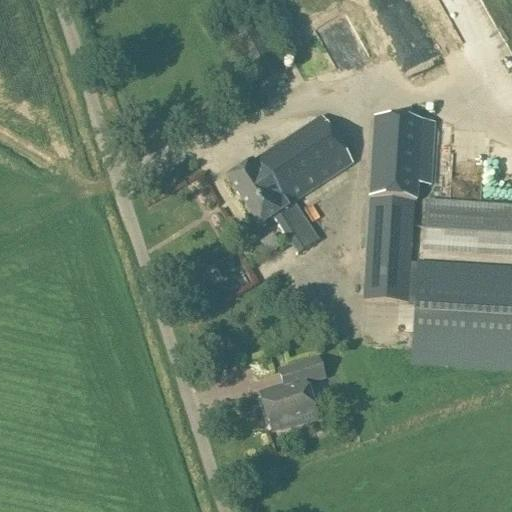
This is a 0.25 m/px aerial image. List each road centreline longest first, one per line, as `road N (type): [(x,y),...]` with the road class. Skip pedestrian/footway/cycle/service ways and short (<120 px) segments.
road 1 (unclassified): [(223,511),(58,0)]
road 2 (track): [(117,183),(0,226)]
